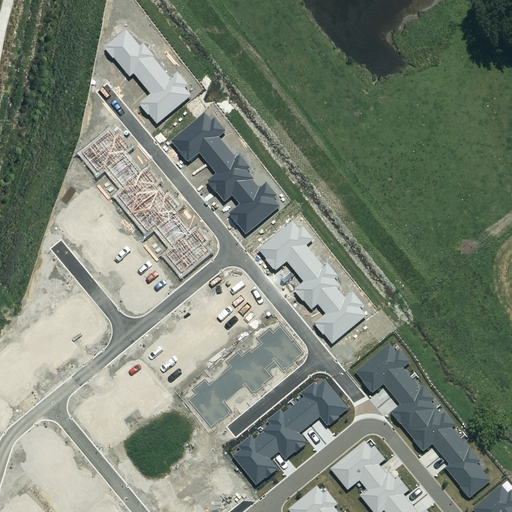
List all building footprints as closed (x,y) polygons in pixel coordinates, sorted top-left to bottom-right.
[(385,383),(394,394),(414,378),(404,367),(412,361),(401,348),(398,351),(391,343),(357,371),(365,380),(363,381),(371,391),(372,390),(374,392),(385,383)] [(408,431),(437,407),(432,401),(436,398),(425,384),(421,387),(414,378),(394,394),(402,404),(393,411),(394,413),(393,414),(400,423),(402,422),(408,431)] [(434,443),(443,454),(462,438),(453,427),(457,424),(446,411),(443,414),(437,407),(408,431),(415,439),(414,440),(422,450),(423,449),(425,451),(434,443)] [(470,496),(471,497),(492,480),(479,463),(482,460),(471,447),(470,448),(462,438),(443,454),(450,464),(446,467),(462,486),(461,487),(469,497),(470,496)] [(376,445),(372,448),(366,440),(331,468),(348,490),(361,480),(367,489),(387,473),(380,464),(386,459),(376,445)] [(390,471),(387,473),(367,489),(360,495),(374,511),(382,511),(385,510),(386,511),(404,511),(413,505),(405,494),(410,489),(399,476),(396,479),(390,471)] [(511,511),(511,490),(509,492),(503,484),(474,508),(477,511),(511,511)] [(339,511),(335,506),(339,503),(328,490),(324,493),(318,485),(289,508),(291,511),(339,511)]
